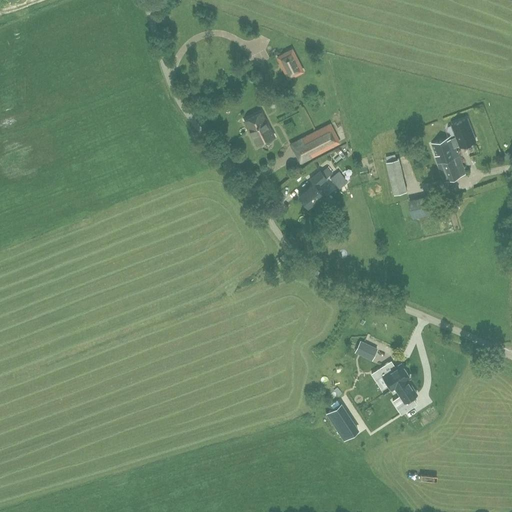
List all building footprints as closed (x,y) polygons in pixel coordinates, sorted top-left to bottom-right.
[(303,71),(292,50),(277,57),(288,78),(303,71)] [(257,145),(273,137),(261,113),(245,121),(257,145)] [(460,146),(475,141),(467,118),(452,124),(457,137),(452,139),(451,139),(433,145),(446,181),(465,173),(457,151),(456,151),(455,147),(460,145),(460,146)] [(300,163),(340,142),(330,123),(290,144),(300,163)] [(394,194),(406,191),(398,158),(386,161),(394,194)] [(308,206),(323,194),(317,186),(326,178),(320,171),(310,179),(313,183),(299,195),(308,206)] [(338,171),(330,178),(339,189),(347,182),(338,171)] [(413,218),(437,212),(432,194),(408,200),(413,218)] [(346,302),(328,343),(344,350),(355,324),(371,331),(370,335),(395,347),(406,323),(379,311),(377,315),(346,302)] [(268,322),(262,325),(268,336),(275,332),(268,322)] [(285,335),(289,342),(295,338),(290,331),(285,335)] [(360,341),(355,352),(371,359),(376,348),(360,341)] [(317,351),(280,376),(287,385),(324,361),(317,351)] [(381,365),(371,372),(376,380),(383,376),(390,387),(393,386),(393,385),(406,377),(409,375),(400,362),(385,372),(381,365)] [(406,377),(393,385),(393,386),(399,394),(397,396),(401,401),(395,405),(400,412),(412,405),(407,398),(416,392),(406,377)] [(340,404),(326,413),(343,439),(357,431),(340,404)]
